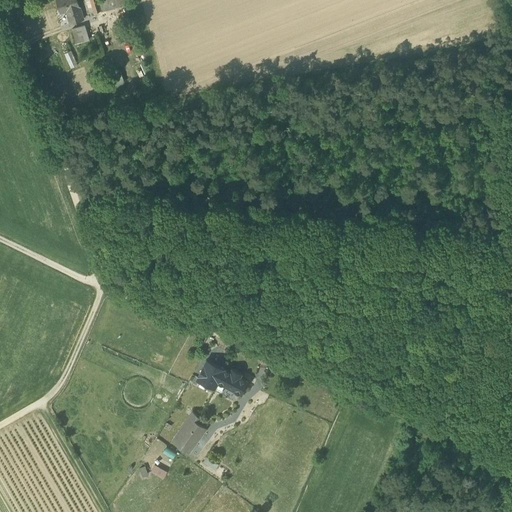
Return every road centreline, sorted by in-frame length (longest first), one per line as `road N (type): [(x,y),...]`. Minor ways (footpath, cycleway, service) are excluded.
road 1 (unclassified): [(0,0),(101,284)]
road 2 (track): [(279,363),(511,465)]
road 3 (unclassified): [(101,284),(279,363)]
road 4 (track): [(101,284),(56,390),(41,402)]
road 5 (track): [(41,402),(105,511)]
